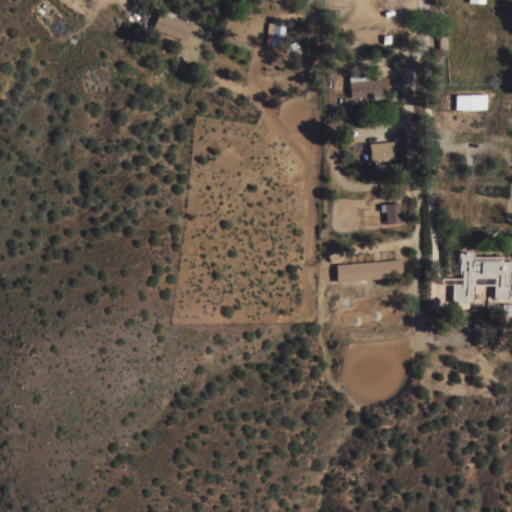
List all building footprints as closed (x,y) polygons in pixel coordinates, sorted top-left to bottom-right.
[(150,27),(157,7),(173,13),(171,18),(190,24),(184,40),(150,27)] [(265,37),(266,22),(271,22),(271,21),(277,22),(277,23),(283,23),(281,47),(265,45),(265,37)] [(292,55),(286,44),(296,38),(302,49),(292,55)] [(348,97),(346,75),(365,73),(366,78),(378,77),(380,94),(348,97)] [(484,93),(484,108),(479,108),(479,109),(458,109),(458,108),(453,109),(453,94),(484,93)] [(392,140),(393,159),(369,161),(367,142),(392,140)] [(450,283),(459,283),(458,273),(456,273),(456,262),(455,262),(455,252),(461,252),(460,251),(464,251),(464,252),(470,252),(470,256),(499,255),(499,260),(509,260),(509,271),(507,271),(507,282),(509,282),(509,289),(507,289),(507,297),(503,297),(503,299),(496,299),(496,297),(488,297),(488,284),(471,284),(471,301),(450,301),(450,283)] [(400,258),(401,276),(334,281),(333,264),(400,258)] [(511,313),(501,314),(501,303),(511,303),(511,313)]
